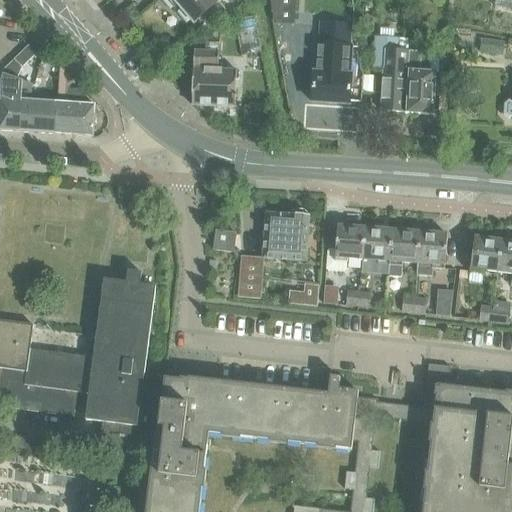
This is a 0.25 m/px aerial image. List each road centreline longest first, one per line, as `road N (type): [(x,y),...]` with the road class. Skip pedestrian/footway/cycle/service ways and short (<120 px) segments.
road 1 (secondary): [(511,184),(238,164),(187,147)]
road 2 (residential): [(186,343),(195,270),(178,179),(187,147)]
road 3 (secondary): [(153,123),(34,0)]
road 4 (residential): [(0,147),(100,157),(127,147),(153,123)]
